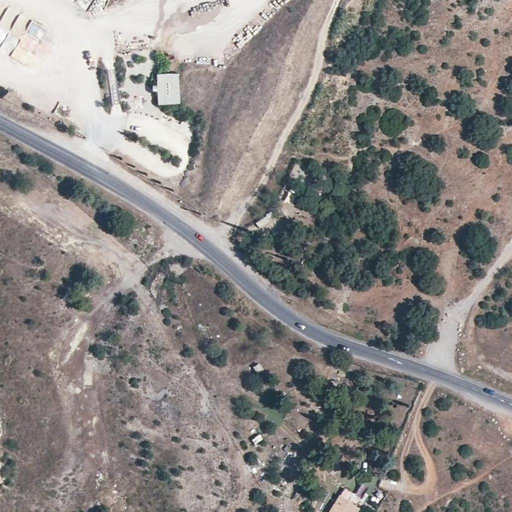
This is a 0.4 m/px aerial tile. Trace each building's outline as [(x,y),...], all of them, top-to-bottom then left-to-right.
[(75,0),(74,1),(84,10),(93,0),(75,0)] [(36,49),(45,26),(29,20),(15,59),(26,63),(32,47),(36,49)] [(178,72),(156,73),(157,89),(157,104),(179,103),(178,72)] [(291,206),(296,196),(288,191),(283,201),(291,206)] [(356,511),(359,508),(354,504),(340,496),(330,511),(356,511)]
